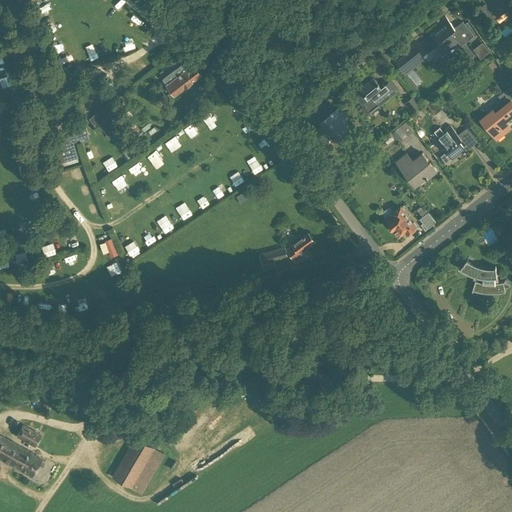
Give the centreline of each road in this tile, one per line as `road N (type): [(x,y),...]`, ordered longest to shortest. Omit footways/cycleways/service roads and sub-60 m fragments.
road 1 (track): [(0,286),(62,282),(92,257),(84,223),(48,177),(41,151),(47,96),(159,41)]
road 2 (track): [(0,416),(178,432),(252,362)]
road 3 (track): [(252,362),(333,378),(451,378)]
road 4 (residential): [(511,438),(393,277)]
road 5 (residential): [(432,0),(278,123)]
road 6 (residential): [(393,277),(278,123)]
road 7 (residential): [(393,277),(511,180)]
